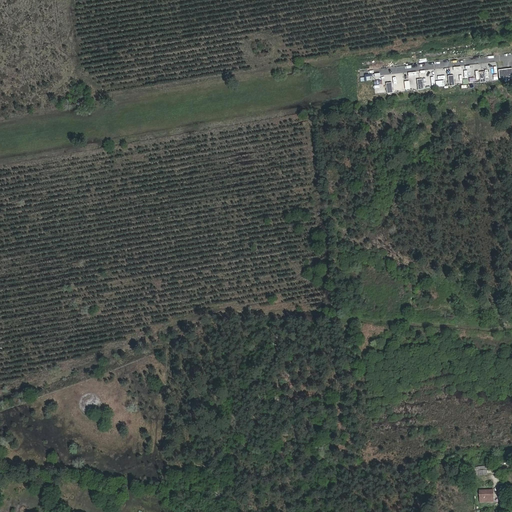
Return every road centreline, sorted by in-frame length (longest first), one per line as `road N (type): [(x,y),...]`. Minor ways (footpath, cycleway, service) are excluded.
road 1 (track): [(511,327),(493,332),(246,312),(202,319),(0,397)]
road 2 (track): [(0,123),(511,44)]
